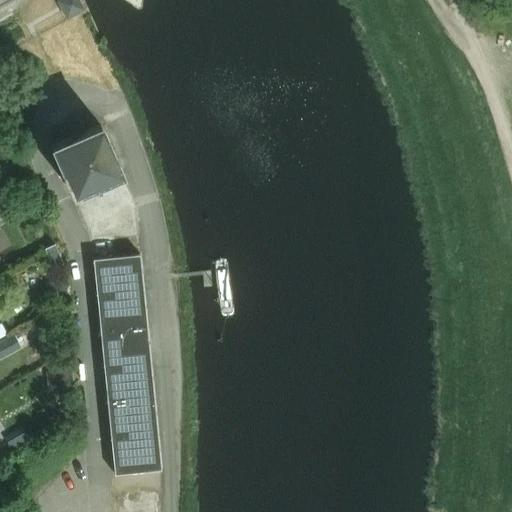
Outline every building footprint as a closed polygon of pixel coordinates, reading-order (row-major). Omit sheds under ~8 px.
[(81,0),(62,0),(58,2),(68,20),(87,10),(81,0)] [(100,124),(50,144),(71,192),(120,173),(100,124)] [(54,268),(64,264),(56,244),(45,249),(54,268)] [(93,260),(104,366),(114,475),(161,470),(140,255),(93,260)] [(68,282),(47,284),(48,302),(69,301),(68,282)] [(12,317),(6,320),(10,327),(16,323),(12,317)] [(0,344),(0,361),(21,350),(14,337),(0,344)] [(71,370),(46,371),(47,394),(73,393),(71,370)]
